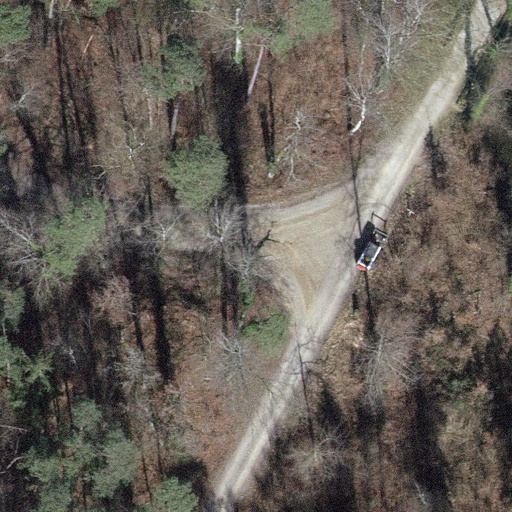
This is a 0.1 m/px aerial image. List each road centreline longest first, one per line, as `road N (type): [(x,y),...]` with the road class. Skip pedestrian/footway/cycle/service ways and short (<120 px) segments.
road 1 (track): [(220,511),(334,262),(495,0)]
road 2 (track): [(0,165),(18,183),(334,262)]
road 3 (track): [(0,231),(179,227)]
